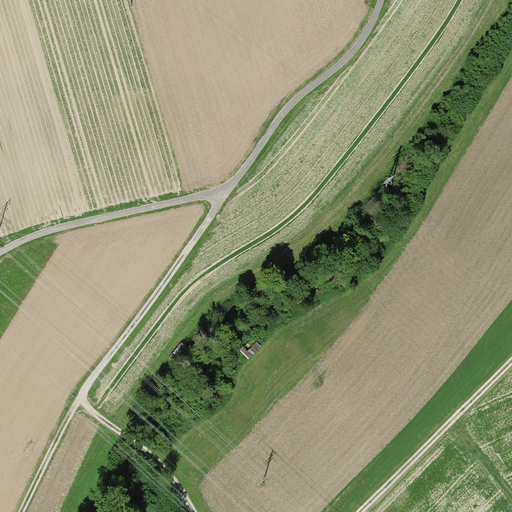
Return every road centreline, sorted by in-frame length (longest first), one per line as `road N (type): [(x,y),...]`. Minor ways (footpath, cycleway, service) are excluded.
road 1 (track): [(19,511),(107,359),(282,113),(342,65),(381,0)]
road 2 (track): [(0,252),(71,225),(224,195)]
road 3 (track): [(511,360),(359,511)]
